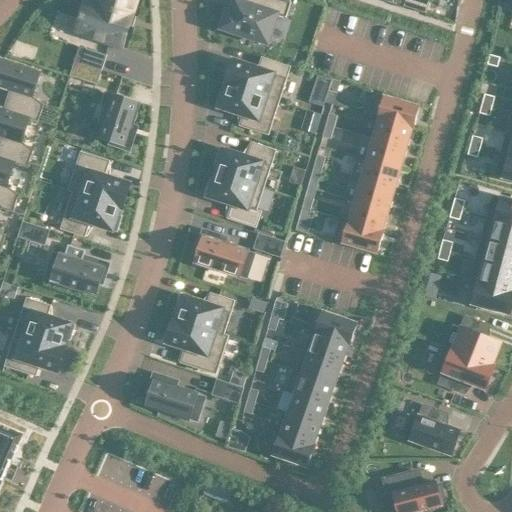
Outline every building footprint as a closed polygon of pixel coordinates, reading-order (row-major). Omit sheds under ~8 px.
[(134,0),(85,0),(81,12),(93,16),(86,35),(120,46),(134,0)] [(276,13),(285,16),(290,1),(287,0),(243,0),(243,1),(241,0),(232,0),(230,10),(226,9),(220,27),(267,42),(276,13)] [(425,12),(425,11),(429,0),(428,0),(403,0),(402,4),(402,5),(424,12),(425,12)] [(104,54),(79,46),(73,60),(98,68),(104,54)] [(499,55),(489,53),(486,63),(496,66),(499,55)] [(223,82),(225,83),(278,100),(289,64),(260,55),(256,66),(231,58),(223,82)] [(39,70),(0,57),(0,85),(8,88),(2,107),(29,116),(28,117),(37,120),(43,100),(31,93),(39,70)] [(98,68),(73,60),(69,73),(94,81),(98,68)] [(316,74),(313,86),(327,90),(330,79),(316,74)] [(339,79),(331,77),(328,89),(336,91),(339,79)] [(267,133),(278,100),(225,83),(223,91),(219,90),(215,104),(241,112),(238,124),(267,133)] [(375,92),(374,92),(374,93),(368,113),(412,126),(418,105),(418,104),(417,104),(402,100),(375,92)] [(493,94),(484,92),(481,102),(491,104),(493,94)] [(137,102),(111,93),(97,135),(110,139),(109,142),(123,147),(137,102)] [(491,104),(481,102),(478,112),(488,114),(491,104)] [(2,107),(0,106),(0,155),(14,160),(13,162),(26,166),(33,146),(21,139),(28,117),(29,116),(2,107)] [(311,110),(308,119),(317,122),(320,113),(311,110)] [(325,123),(333,125),(336,114),(328,112),(325,123)] [(412,126),(368,113),(368,114),(377,117),(376,119),(371,137),(406,146),(410,131),(411,126),(412,127),(412,126)] [(321,135),(329,137),(333,125),(325,123),(321,135)] [(511,132),(505,130),(499,150),(511,153),(511,132)] [(481,136),(472,133),(469,143),(479,146),(481,136)] [(406,146),(371,137),(366,155),(366,157),(365,156),(357,154),(356,154),(356,155),(400,167),(402,159),(406,146)] [(218,161),(215,171),(262,186),(275,148),(250,140),(245,155),(219,147),(214,160),(218,161)] [(479,146),(469,143),(466,153),(476,156),(479,146)] [(71,190),(119,205),(121,206),(128,182),(103,174),(108,159),(79,149),(66,188),(71,190)] [(499,151),(493,173),(511,178),(511,153),(499,150),(499,151)] [(321,167),(324,155),(316,153),(313,165),(321,167)] [(0,155),(0,206),(12,211),(18,190),(6,184),(13,162),(14,160),(0,155)] [(356,155),(350,175),(394,188),(400,167),(356,155)] [(313,165),(309,177),(317,179),(321,167),(313,165)] [(255,208),(262,186),(215,171),(212,180),(208,179),(204,193),(230,201),(225,216),(254,226),(260,209),(255,208)] [(359,179),(359,180),(353,199),(388,209),(394,188),(350,175),(350,176),(359,179)] [(119,205),(71,190),(59,227),(84,235),(88,220),(115,228),(119,215),(116,214),(119,205)] [(485,215),(485,217),(511,224),(511,198),(491,193),(485,215)] [(312,197),(304,195),(301,206),(309,209),(312,197)] [(463,199),(454,196),(451,206),(461,209),(463,199)] [(382,229),(384,223),(388,209),(353,199),(348,219),(339,216),(338,217),(382,230),(382,229)] [(306,220),(309,209),(301,206),(298,218),(306,220)] [(461,209),(451,206),(448,216),(458,218),(461,209)] [(376,250),(382,230),(338,217),(332,238),(332,239),(334,239),(358,246),(372,250),(375,251),(376,251),(376,250)] [(511,224),(485,217),(479,236),(511,244),(511,224)] [(46,227),(21,219),(17,232),(42,240),(46,227)] [(285,240),(259,232),(255,246),(280,253),(285,240)] [(199,233),(195,248),(199,249),(195,261),(236,274),(237,273),(245,276),(253,252),(245,249),(245,248),(199,233)] [(477,246),(474,256),(511,266),(511,244),(479,236),(477,246)] [(452,240),(442,238),(439,247),(449,250),(452,240)] [(449,250),(439,247),(437,257),(446,260),(449,250)] [(60,253),(60,254),(51,251),(43,275),(52,278),(52,279),(93,292),(97,281),(101,282),(106,267),(60,253)] [(511,266),(474,256),(468,279),(477,281),(478,279),(511,288),(511,266)] [(425,269),(418,292),(420,293),(429,295),(436,272),(425,269)] [(477,281),(472,302),(508,312),(511,297),(511,288),(478,279),(477,281)] [(175,316),(223,332),(233,298),(209,290),(205,302),(179,293),(174,307),(178,308),(175,316)] [(14,329),(62,344),(65,336),(68,337),(72,323),(46,315),(50,303),(25,295),(14,329)] [(273,303),(270,315),(278,317),(281,306),(273,303)] [(305,327),(349,342),(352,332),(356,322),(356,321),(355,321),(344,317),(337,314),(313,306),(305,327)] [(278,317),(270,315),(266,327),(274,329),(278,317)] [(443,344),(491,363),(499,342),(483,335),(487,324),(464,315),(460,326),(451,323),(443,344)] [(227,333),(223,332),(175,316),(173,316),(165,340),(183,345),(178,361),(215,372),(227,333)] [(347,346),(348,343),(349,342),(305,327),(305,328),(310,329),(307,337),(303,349),(324,356),(341,362),(347,346)] [(62,344),(14,329),(3,364),(35,374),(38,363),(56,369),(64,345),(62,344)] [(493,364),(491,363),(443,344),(434,367),(443,370),(438,382),(462,391),(467,380),(484,387),(493,364)] [(266,359),(269,347),(261,345),(258,357),(266,359)] [(295,368),(292,367),(291,368),(319,378),(334,383),(341,362),(324,356),(303,349),(296,369),(295,368)] [(258,357),(254,368),(262,371),(266,359),(258,357)] [(334,383),(319,378),(291,368),(284,388),(327,403),(334,383)] [(245,374),(232,369),(228,381),(242,385),(245,374)] [(187,418),(187,417),(196,419),(204,395),(195,392),(195,391),(150,377),(145,391),(149,393),(146,404),(187,418)] [(228,381),(217,378),(213,392),(238,399),(243,386),(242,385),(228,381)] [(249,387),(246,398),(254,401),(257,389),(249,387)] [(292,392),(293,392),(286,411),(282,409),(282,410),(320,424),(327,403),(284,388),(284,389),(292,392)] [(243,410),(251,412),(254,401),(246,398),(243,410)] [(456,433),(458,429),(441,423),(445,412),(422,403),(418,414),(409,411),(401,435),(416,440),(416,441),(417,442),(418,441),(422,442),(422,443),(423,444),(423,443),(436,448),(437,449),(438,448),(442,449),(442,450),(443,451),(443,450),(450,452),(451,448),(452,448),(452,447),(454,441),(455,440),(454,440),(456,435),(457,435),(457,434),(456,433)] [(313,443),(313,442),(320,424),(282,410),(274,431),(313,444),(313,443)] [(0,423),(0,484),(4,476),(10,461),(23,433),(0,423)] [(231,427),(228,439),(235,441),(236,441),(239,429),(231,427)] [(305,465),(306,465),(309,455),(313,444),(274,431),(267,452),(268,452),(288,459),(305,465)] [(435,484),(434,480),(416,484),(412,469),(381,477),(385,492),(379,494),(383,511),(407,511),(440,504),(439,499),(443,498),(439,483),(435,484)] [(203,495),(215,500),(221,485),(209,480),(203,495)]
